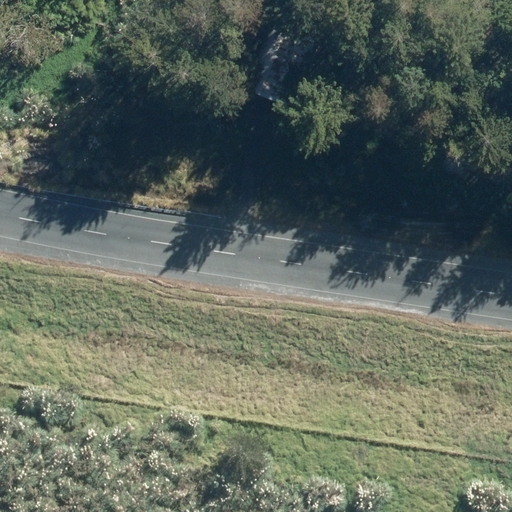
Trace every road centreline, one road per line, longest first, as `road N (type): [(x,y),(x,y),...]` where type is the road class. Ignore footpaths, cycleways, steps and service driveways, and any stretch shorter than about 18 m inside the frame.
road 1 (unclassified): [(0,213),(511,296)]
road 2 (track): [(229,254),(252,113)]
